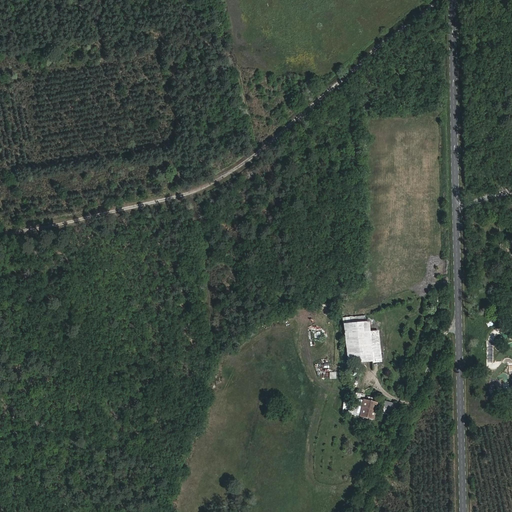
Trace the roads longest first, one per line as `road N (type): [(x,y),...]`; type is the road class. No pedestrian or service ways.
road 1 (track): [(0,233),(209,185),(446,0)]
road 2 (secondary): [(454,0),(467,511)]
road 3 (track): [(355,511),(462,311)]
